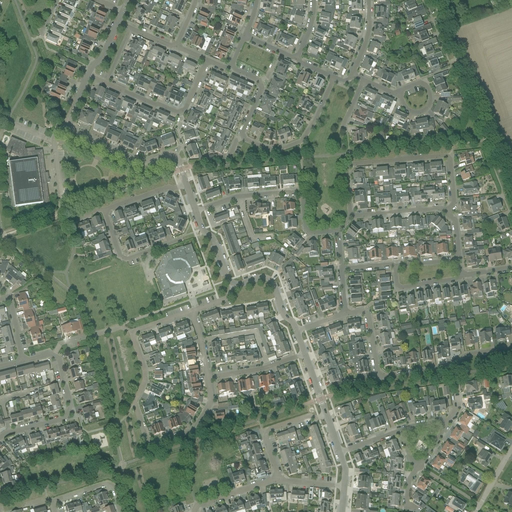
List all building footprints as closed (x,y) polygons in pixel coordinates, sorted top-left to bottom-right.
[(74,8),(76,4),(78,5),(80,0),(68,0),(65,0),(64,4),(66,5),(74,8)] [(143,8),(151,12),(154,6),(152,6),(154,2),(147,0),(142,0),(141,4),(144,5),(143,8)] [(174,2),(174,4),(184,9),(185,7),(187,4),(186,3),(185,3),(179,0),(177,4),(174,2)] [(209,9),(215,11),(216,7),(217,7),(218,1),(214,0),(210,0),(205,0),(204,5),(209,6),(209,9)] [(231,7),(241,10),(242,6),(246,7),(247,1),(239,0),(238,0),(237,5),(232,4),(232,5),(231,7)] [(299,9),(303,10),(303,6),(305,6),(305,0),(293,0),(294,8),(299,9)] [(405,12),(407,17),(425,10),(423,5),(422,5),(423,6),(417,8),(414,0),(409,2),(406,3),(409,10),(408,11),(405,12)] [(326,10),(335,11),(334,4),(334,1),(331,1),(322,2),(322,6),(325,6),(326,7),(326,10)] [(269,13),(275,15),(276,9),(273,8),(273,5),(264,3),(263,6),(264,6),(263,9),(265,9),(264,13),(269,13)] [(173,6),(171,10),(173,10),(171,13),(177,15),(178,13),(182,14),(184,10),(184,9),(174,4),(173,6)] [(76,9),(74,8),(66,5),(64,9),(62,8),(59,13),(62,14),(69,17),(72,13),(74,14),(76,9)] [(377,8),(377,14),(386,14),(386,11),(389,12),(390,5),(381,5),(381,8),(377,8)] [(349,14),(349,15),(357,15),(357,12),(358,12),(358,11),(362,11),(362,6),(352,6),(352,9),(349,10),(349,14)] [(230,16),(242,21),(244,15),(240,14),(241,10),(231,7),(231,9),(231,10),(233,11),(230,16)] [(136,14),(144,18),(145,14),(147,15),(148,13),(150,14),(151,12),(143,8),(142,10),(138,9),(136,14)] [(292,12),(291,16),(295,17),(303,20),(305,14),(303,14),(304,10),(303,10),(299,9),(294,8),(293,8),(292,12)] [(97,14),(106,18),(108,13),(100,9),(97,14)] [(200,15),(208,19),(210,20),(212,15),(213,15),(215,11),(209,9),(207,12),(202,10),(200,15)] [(330,20),(333,20),(333,18),(335,11),(326,10),(326,13),(325,13),(325,14),(321,14),(320,18),(330,20)] [(413,21),(416,29),(419,28),(424,26),(420,18),(426,16),(427,16),(425,10),(407,17),(409,22),(412,21),(413,21)] [(89,21),(99,25),(100,22),(103,23),(106,18),(97,14),(95,13),(93,18),(91,17),(89,20),(89,21)] [(57,23),(65,26),(67,22),(70,23),(71,18),(62,14),(60,18),(57,17),(55,22),(57,23)] [(133,20),(143,24),(146,19),(144,18),(136,14),(133,20)] [(177,26),(179,21),(173,18),(174,15),(170,14),(168,18),(166,17),(165,21),(166,21),(169,23),(177,26)] [(351,24),(360,25),(361,20),(358,19),(357,18),(357,15),(349,15),(349,14),(349,15),(347,15),(346,20),(351,21),(351,24)] [(377,14),(376,20),(380,20),(380,23),(387,24),(387,17),(385,17),(386,14),(377,14)] [(208,22),(207,21),(208,19),(200,15),(197,20),(201,22),(200,25),(208,29),(210,26),(208,25),(208,23),(208,22)] [(225,20),(224,23),(226,23),(227,24),(230,25),(234,27),(235,24),(239,26),(242,21),(230,16),(228,21),(229,21),(229,22),(225,20)] [(288,24),(297,27),(298,24),(302,25),(303,20),(295,17),(295,19),(293,19),(292,22),(289,21),(288,24)] [(323,27),(330,29),(329,29),(330,24),(332,21),(333,20),(330,20),(320,18),(319,22),(323,23),(323,24),(323,27)] [(90,31),(98,34),(101,29),(97,28),(99,25),(89,21),(87,29),(90,31)] [(165,25),(164,27),(174,31),(177,26),(169,23),(166,21),(165,25)] [(258,35),(261,36),(261,35),(263,36),(266,28),(263,27),(264,23),(259,21),(258,25),(256,30),(258,31),(257,33),(259,34),(258,35)] [(61,36),(61,35),(63,31),(65,32),(67,27),(65,26),(57,23),(56,27),(53,26),(51,31),(53,32),(61,36)] [(376,26),(375,31),(384,33),(384,30),(387,30),(387,28),(388,24),(380,23),(379,26),(376,26)] [(346,31),(354,34),(355,31),(356,30),(359,30),(360,25),(351,24),(350,26),(349,26),(347,27),(346,31)] [(425,26),(412,31),(414,36),(414,37),(414,38),(418,40),(419,39),(420,39),(421,41),(421,43),(424,42),(429,40),(426,32),(432,30),(430,24),(425,26)] [(264,37),(267,39),(267,38),(268,38),(269,36),(272,37),(274,32),(275,30),(276,28),(271,26),(269,30),(266,28),(263,36),(264,37)] [(164,33),(172,37),(174,31),(164,27),(163,29),(162,30),(165,31),(164,33)] [(316,34),(324,37),(326,34),(328,34),(330,29),(323,27),(323,28),(322,30),(321,31),(318,30),(316,34)] [(225,29),(223,32),(234,37),(237,32),(232,30),(229,28),(228,30),(225,29)] [(89,40),(91,41),(90,41),(92,38),(96,40),(98,34),(90,31),(87,29),(83,37),(83,38),(89,40)] [(346,40),(355,44),(357,40),(354,38),(354,37),(353,37),(354,34),(346,31),(344,36),(346,37),(347,38),(346,40)] [(383,42),(385,43),(386,37),(383,37),(384,33),(375,31),(374,37),(377,37),(376,40),(383,42)] [(47,40),(57,45),(59,40),(61,41),(63,36),(61,35),(61,36),(53,32),(51,36),(49,35),(47,40)] [(191,45),(196,48),(200,39),(201,37),(193,32),(189,40),(191,42),(192,41),(193,41),(191,45)] [(222,41),(227,43),(228,40),(232,42),(234,37),(223,32),(219,40),(222,41)] [(280,32),(277,38),(280,39),(278,43),(279,43),(279,44),(282,45),(282,44),(284,45),(288,34),(285,33),(285,34),(280,32)] [(289,34),(288,34),(284,45),(285,46),(285,47),(288,48),(288,47),(289,48),(290,46),(293,47),(297,38),(289,34)] [(317,43),(323,45),(324,42),(323,41),(324,37),(316,34),(314,38),(317,39),(317,40),(318,40),(317,43)] [(80,36),(79,40),(82,41),(79,46),(90,50),(92,45),(88,43),(89,40),(83,38),(83,37),(80,36)] [(196,48),(202,50),(204,46),(208,48),(209,43),(211,40),(207,38),(206,39),(201,37),(200,39),(196,48)] [(139,48),(142,49),(144,47),(145,43),(137,39),(136,42),(133,41),(132,43),(130,42),(129,44),(139,48)] [(424,49),(427,57),(430,56),(434,54),(431,46),(437,44),(438,44),(436,39),(431,40),(418,45),(420,50),(423,49),(423,50),(424,49)] [(336,46),(347,51),(348,48),(349,49),(349,48),(352,49),(355,44),(346,40),(345,43),(341,43),(341,44),(338,43),(336,46)] [(370,48),(378,51),(380,45),(382,46),(383,42),(376,40),(375,44),(372,43),(370,48)] [(218,43),(216,49),(227,54),(229,48),(225,47),(227,43),(220,41),(219,43),(218,43)] [(309,48),(318,52),(320,48),(321,49),(323,45),(317,43),(316,45),(315,45),(314,46),(311,44),(309,48)] [(136,55),(139,56),(142,49),(139,48),(129,44),(129,45),(131,46),(129,49),(132,50),(131,53),(136,55)] [(71,53),(82,58),(84,54),(88,56),(90,50),(79,46),(77,51),(73,50),(71,53)] [(147,58),(152,60),(153,57),(156,58),(160,49),(157,48),(157,49),(155,48),(153,52),(152,53),(149,52),(149,53),(147,57),(147,58)] [(310,58),(317,61),(319,57),(320,56),(317,54),(318,52),(309,48),(307,52),(311,54),(311,55),(310,58)] [(371,57),(376,60),(378,56),(376,56),(378,51),(370,48),(368,53),(372,54),(371,57)] [(158,68),(161,69),(165,59),(163,58),(165,52),(163,51),(160,49),(156,58),(161,60),(160,62),(158,68)] [(213,57),(219,59),(219,58),(220,58),(221,57),(225,59),(227,54),(216,49),(214,52),(215,53),(214,55),(213,57)] [(330,66),(335,68),(338,60),(336,59),(336,55),(329,52),(328,56),(326,60),(326,61),(331,63),(330,66)] [(133,61),(136,63),(139,56),(136,55),(131,53),(130,55),(127,54),(126,57),(124,56),(123,57),(133,61)] [(430,63),(433,71),(440,68),(437,60),(443,58),(441,53),(436,54),(423,59),(425,64),(428,63),(429,64),(430,63)] [(165,59),(161,69),(164,71),(167,63),(169,64),(168,66),(169,67),(171,68),(172,66),(172,65),(176,56),(173,55),(173,56),(170,55),(168,60),(165,59)] [(174,72),(178,73),(181,66),(179,65),(181,59),(179,58),(176,56),(172,65),(172,66),(175,67),(173,69),(175,70),(174,72)] [(130,68),(131,69),(133,69),(136,63),(133,61),(123,57),(123,59),(125,59),(123,62),(126,63),(125,66),(130,68)] [(363,64),(371,68),(373,63),(377,64),(378,61),(376,60),(371,57),(369,60),(366,59),(363,64)] [(335,68),(340,71),(341,67),(342,68),(342,67),(345,68),(348,61),(345,59),(343,58),(341,61),(338,60),(335,68)] [(66,70),(75,73),(77,68),(73,66),(75,62),(68,60),(66,64),(65,63),(63,68),(66,70)] [(287,72),(288,69),(289,69),(290,69),(292,64),(284,60),(283,64),(281,64),(279,68),(287,72)] [(177,75),(181,77),(183,71),(185,71),(188,72),(192,63),(189,62),(188,63),(186,62),(184,67),(181,66),(178,73),(177,75)] [(192,76),(195,77),(197,74),(194,72),(197,66),(194,65),(195,65),(192,63),(188,72),(188,73),(193,75),(192,76)] [(365,75),(371,77),(375,69),(371,68),(363,64),(361,69),(367,72),(365,75)] [(410,71),(407,73),(410,81),(416,78),(414,74),(418,72),(416,68),(415,65),(411,67),(411,68),(409,69),(410,71)] [(118,69),(117,71),(127,75),(130,76),(131,72),(132,72),(131,71),(130,71),(129,70),(130,68),(125,66),(124,69),(121,67),(120,70),(118,69)] [(381,72),(381,73),(383,74),(381,80),(386,82),(390,74),(391,71),(386,69),(387,68),(384,66),(382,70),(381,72)] [(277,77),(285,81),(287,76),(286,75),(287,72),(279,68),(277,73),(279,73),(277,77)] [(60,78),(66,81),(68,77),(72,79),(75,73),(66,70),(64,75),(62,74),(60,78)] [(119,79),(127,83),(129,79),(131,76),(130,76),(127,75),(117,71),(117,72),(119,73),(117,76),(120,77),(119,79)] [(204,83),(208,85),(209,84),(210,81),(214,83),(217,75),(211,72),(209,77),(207,76),(204,83)] [(397,75),(396,83),(403,80),(404,83),(410,81),(407,73),(404,74),(403,72),(398,74),(397,75)] [(386,82),(391,84),(393,81),(396,83),(397,75),(394,73),(393,75),(390,74),(386,82)] [(139,76),(137,81),(140,82),(137,87),(142,90),(146,81),(143,80),(145,77),(140,74),(139,76)] [(302,87),(303,84),(307,86),(309,81),(311,76),(305,74),(303,77),(300,76),(298,80),(296,85),(302,87)] [(434,80),(433,81),(436,89),(445,85),(441,74),(433,77),(434,80)] [(213,85),(215,86),(216,84),(219,85),(223,77),(217,75),(214,83),(213,85)] [(231,76),(227,85),(230,86),(230,85),(233,87),(237,79),(231,76)] [(153,94),(158,97),(162,88),(163,86),(162,85),(161,84),(160,83),(159,84),(158,83),(160,78),(157,77),(157,79),(156,81),(155,81),(152,88),(153,88),(154,84),(157,85),(153,94)] [(220,88),(224,90),(225,88),(226,84),(228,80),(223,77),(219,85),(218,87),(220,88)] [(273,81),(271,85),(279,89),(281,86),(283,86),(285,81),(277,77),(275,82),(273,81)] [(53,86),(67,92),(69,86),(65,85),(66,81),(60,78),(58,81),(56,80),(54,86),(53,85),(53,86)] [(142,90),(147,92),(150,87),(152,88),(155,81),(153,80),(152,80),(148,78),(146,81),(142,90)] [(236,91),(238,92),(242,81),(241,80),(237,78),(237,79),(233,87),(237,88),(236,91)] [(309,88),(318,92),(319,89),(321,89),(324,82),(321,80),(321,79),(319,78),(319,79),(317,78),(316,81),(313,80),(311,84),(309,88)] [(237,93),(243,95),(244,92),(248,84),(248,83),(244,81),(244,82),(242,81),(238,92),(237,93)] [(158,97),(163,99),(166,91),(169,93),(172,86),(169,84),(168,88),(166,87),(164,90),(162,88),(158,97)] [(247,96),(249,97),(254,86),(248,84),(244,92),(248,93),(247,96)] [(269,95),(277,98),(279,94),(279,92),(278,92),(279,89),(271,85),(269,90),(271,91),(269,95)] [(441,95),(441,98),(450,97),(450,94),(446,94),(446,91),(447,91),(445,85),(436,89),(436,93),(437,93),(438,94),(439,94),(439,95),(441,95)] [(50,95),(58,99),(60,95),(64,97),(67,92),(53,86),(51,89),(52,90),(50,95)] [(92,91),(89,97),(96,100),(98,97),(102,99),(103,95),(106,91),(99,88),(97,93),(92,91)] [(172,88),(170,93),(171,94),(169,100),(174,102),(179,91),(172,88)] [(362,99),(364,100),(365,97),(369,99),(372,91),(366,89),(362,99)] [(174,102),(180,105),(183,97),(185,93),(179,91),(174,102)] [(372,105),(375,106),(378,100),(375,99),(377,94),(372,91),(369,99),(372,100),(371,102),(373,103),(372,105)] [(105,104),(108,105),(109,105),(114,94),(108,92),(106,96),(103,95),(102,99),(101,101),(100,102),(103,104),(104,102),(104,103),(105,104)] [(109,106),(117,109),(120,102),(117,101),(119,97),(114,94),(109,105),(109,106)] [(199,101),(211,106),(212,102),(211,102),(213,97),(208,95),(207,97),(201,95),(199,101)] [(263,102),(272,106),(273,103),(273,104),(275,103),(277,98),(269,95),(267,99),(265,98),(263,102)] [(373,112),(376,113),(378,108),(380,109),(381,107),(382,104),(385,106),(388,98),(383,96),(381,101),(378,100),(375,106),(375,107),(374,109),(373,112)] [(301,109),(309,113),(310,111),(311,111),(313,106),(309,104),(310,101),(311,102),(305,99),(303,98),(300,104),(302,106),(301,109)] [(387,110),(392,112),(393,110),(395,105),(393,104),(394,101),(388,98),(385,106),(384,109),(387,111),(387,110)] [(117,109),(116,111),(117,111),(118,112),(120,112),(120,111),(125,113),(127,109),(130,101),(125,99),(124,102),(123,104),(120,102),(121,101),(120,102),(117,109)] [(130,101),(127,109),(129,111),(128,114),(133,116),(136,110),(133,109),(135,104),(130,101)] [(204,113),(205,114),(207,111),(208,111),(211,106),(199,101),(196,106),(201,108),(200,111),(204,113)] [(229,110),(240,115),(242,109),(241,109),(243,106),(235,102),(233,101),(229,110)] [(436,108),(445,112),(445,111),(446,108),(448,109),(451,103),(447,101),(445,105),(439,102),(438,103),(437,105),(436,108)] [(272,117),(274,118),(275,115),(274,113),(271,112),(272,111),(271,109),(270,109),(272,106),(263,102),(261,107),(261,109),(262,110),(261,112),(270,116),(272,117)] [(133,116),(133,117),(136,119),(137,117),(138,118),(139,118),(140,119),(142,119),(147,109),(142,106),(141,108),(138,107),(136,110),(133,116)] [(439,120),(443,122),(445,117),(448,119),(450,114),(445,111),(445,112),(436,108),(435,110),(434,112),(434,113),(434,114),(440,117),(439,120)] [(89,125),(92,126),(97,114),(99,110),(97,109),(95,113),(89,110),(88,112),(84,110),(79,121),(89,126),(89,125)] [(147,109),(142,119),(147,121),(146,124),(149,125),(154,114),(151,112),(152,111),(147,109)] [(190,117),(198,121),(199,118),(200,118),(202,118),(204,113),(200,111),(196,109),(194,114),(192,113),(190,117)] [(358,122),(364,124),(366,119),(367,119),(368,119),(371,120),(373,117),(372,117),(373,114),(360,109),(358,113),(357,112),(355,116),(354,116),(353,119),(354,119),(353,120),(358,122)] [(149,125),(147,131),(149,132),(150,132),(153,123),(159,126),(164,113),(159,111),(159,112),(155,111),(154,114),(149,125)] [(225,112),(224,114),(225,115),(224,115),(227,116),(238,121),(238,119),(239,119),(241,115),(240,115),(232,111),(231,114),(228,113),(225,112)] [(392,123),(397,125),(399,121),(399,122),(402,114),(397,111),(394,118),(390,116),(387,123),(391,125),(392,123)] [(113,116),(105,113),(103,117),(102,117),(102,118),(100,117),(99,120),(98,119),(93,130),(97,132),(99,131),(100,133),(104,135),(105,133),(108,127),(113,116)] [(164,113),(159,126),(161,121),(162,121),(166,123),(165,124),(169,126),(173,128),(176,122),(168,118),(169,117),(170,116),(164,113)] [(295,129),(299,132),(303,126),(301,124),(303,122),(301,121),(303,118),(299,115),(296,114),(293,119),(296,121),(293,126),(295,127),(294,129),(295,129)] [(402,129),(406,131),(408,125),(405,123),(408,117),(402,114),(399,122),(399,121),(397,125),(403,127),(402,129)] [(235,126),(236,126),(237,122),(238,121),(227,116),(226,118),(229,119),(227,122),(235,126)] [(188,127),(196,130),(198,125),(197,124),(198,121),(190,117),(188,122),(190,123),(188,127)] [(423,130),(424,136),(426,136),(428,133),(427,131),(435,130),(433,121),(428,123),(427,120),(425,120),(424,119),(421,120),(423,130)] [(410,126),(411,135),(419,133),(418,131),(423,130),(421,120),(418,121),(417,121),(417,122),(415,122),(415,125),(410,126)] [(223,126),(222,127),(228,130),(233,132),(235,126),(227,122),(224,121),(222,126),(223,126)] [(250,133),(257,136),(259,132),(262,133),(264,129),(265,127),(258,124),(257,127),(253,125),(250,133)] [(442,130),(449,138),(449,137),(451,136),(447,132),(448,131),(443,125),(440,127),(442,130)] [(106,139),(111,141),(116,131),(108,127),(105,133),(108,134),(106,139)] [(196,130),(188,127),(186,132),(187,136),(185,136),(187,141),(195,138),(199,137),(197,134),(198,131),(196,130)] [(116,131),(111,141),(117,144),(119,139),(122,140),(125,132),(127,130),(124,128),(122,132),(117,129),(116,131)] [(221,135),(229,139),(230,138),(232,133),(227,131),(222,128),(221,131),(223,132),(221,135)] [(281,141),(282,143),(287,140),(287,139),(291,137),(290,134),(294,133),(295,133),(291,128),(290,129),(288,130),(288,129),(282,131),(278,132),(281,141)] [(353,139),(353,140),(353,142),(353,143),(354,143),(357,143),(362,143),(362,142),(362,139),(364,138),(367,138),(366,131),(364,131),(364,129),(355,128),(356,133),(354,133),(354,136),(353,136),(354,138),(354,139),(353,139)] [(265,140),(272,142),(272,140),(277,141),(276,135),(276,131),(274,130),(268,129),(267,132),(266,135),(265,140)] [(439,137),(439,139),(449,138),(442,130),(440,131),(439,137)] [(123,146),(128,149),(133,137),(133,136),(125,132),(122,140),(125,142),(123,146)] [(167,137),(170,146),(175,144),(174,139),(177,138),(174,132),(171,133),(172,135),(167,137)] [(128,149),(133,151),(135,146),(138,148),(141,142),(144,135),(142,135),(141,136),(138,139),(133,137),(128,149)] [(163,143),(164,148),(170,146),(167,137),(166,135),(157,138),(160,144),(163,143)] [(217,139),(227,144),(228,143),(230,139),(230,138),(229,139),(221,135),(220,138),(215,136),(214,138),(217,139)] [(155,141),(150,143),(153,152),(158,150),(157,145),(160,144),(157,138),(157,137),(154,138),(155,141)] [(5,169),(10,208),(49,203),(47,184),(49,183),(48,173),(45,173),(42,150),(37,151),(35,151),(34,148),(25,150),(24,147),(26,144),(11,138),(6,151),(18,157),(19,162),(9,163),(9,168),(5,169)] [(214,138),(213,141),(216,142),(218,143),(217,146),(225,150),(227,146),(226,146),(227,144),(217,139),(214,138)] [(187,151),(188,153),(197,150),(195,145),(197,144),(196,141),(190,143),(191,146),(186,148),(187,151)] [(147,152),(147,154),(153,152),(150,143),(145,145),(144,143),(142,142),(138,151),(143,153),(143,152),(144,153),(147,152)] [(222,155),(225,150),(217,146),(214,145),(213,144),(210,151),(213,152),(212,153),(214,154),(215,152),(222,155)] [(197,150),(188,153),(189,156),(190,159),(198,156),(199,158),(202,157),(199,149),(197,150)] [(465,161),(467,166),(474,163),(472,156),(469,157),(467,152),(462,153),(462,155),(459,156),(460,159),(459,159),(460,163),(465,161)] [(436,174),(436,175),(440,175),(445,174),(445,168),(442,169),(441,163),(435,164),(436,172),(436,174)] [(430,168),(427,168),(427,175),(433,175),(436,174),(436,172),(435,164),(430,164),(430,168)] [(409,176),(410,181),(415,180),(415,176),(415,174),(418,174),(418,165),(412,166),(412,169),(409,170),(409,176)] [(424,173),(424,175),(427,175),(427,168),(424,168),(423,165),(418,165),(418,174),(424,173)] [(406,176),(409,176),(409,170),(406,170),(405,166),(400,167),(400,175),(406,175),(406,176)] [(464,173),(460,174),(461,177),(461,181),(463,180),(463,181),(465,180),(466,180),(470,178),(469,174),(472,173),(471,172),(473,171),(471,166),(465,169),(466,172),(465,173),(464,173)] [(394,171),(391,171),(392,180),(401,179),(400,175),(400,167),(394,167),(394,171)] [(373,173),(374,182),(377,182),(377,181),(380,180),(383,180),(382,168),(376,169),(376,173),(373,173)] [(382,168),(383,180),(392,180),(391,171),(388,171),(387,168),(382,168)] [(353,174),(354,180),(362,179),(362,176),(364,176),(364,170),(363,170),(357,171),(357,174),(353,174)] [(265,181),(265,188),(271,187),(270,177),(270,176),(267,176),(265,175),(261,175),(262,178),(261,178),(262,181),(265,181)] [(288,176),(289,186),(295,185),(294,178),(297,178),(297,175),(294,176),(294,175),(288,176)] [(200,184),(200,185),(209,182),(207,176),(198,180),(199,184),(200,184)] [(234,181),(235,190),(241,190),(240,187),(244,187),(243,183),(243,180),(242,180),(242,179),(243,179),(243,178),(241,177),(240,177),(240,176),(238,176),(237,176),(236,176),(235,176),(234,176),(234,181)] [(283,183),(284,186),(289,186),(288,176),(283,176),(280,177),(280,178),(280,183),(283,183)] [(270,177),(271,187),(276,187),(276,184),(279,184),(279,180),(278,177),(275,177),(270,177)] [(253,179),(254,189),(259,188),(259,182),(262,181),(261,178),(258,179),(258,178),(253,179)] [(229,188),(230,191),(235,190),(234,181),(229,181),(227,181),(227,179),(223,180),(225,185),(226,185),(226,188),(229,188)] [(248,186),(248,189),(254,189),(253,179),(247,179),(247,180),(244,180),(244,183),(245,187),(248,186)] [(366,184),(365,179),(362,179),(354,180),(354,181),(353,181),(353,184),(354,184),(354,186),(358,185),(358,189),(366,188),(366,184)] [(200,187),(202,191),(206,190),(211,188),(209,182),(200,185),(201,187),(200,187)] [(463,188),(464,195),(469,195),(472,195),(472,194),(478,194),(478,192),(479,191),(480,190),(479,189),(478,188),(477,187),(477,183),(469,183),(470,187),(463,188)] [(420,193),(421,201),(427,201),(426,194),(429,194),(429,187),(423,188),(423,193),(420,193)] [(432,194),(433,200),(439,200),(438,191),(438,189),(434,189),(434,187),(429,187),(429,194),(432,194)] [(355,192),(356,198),(367,197),(366,188),(358,189),(359,192),(355,192)] [(414,196),(415,202),(421,201),(420,193),(417,193),(416,190),(414,190),(414,188),(411,189),(411,196),(414,196)] [(402,194),(403,203),(409,202),(408,196),(411,196),(411,189),(406,189),(405,190),(405,194),(402,194)] [(384,196),(385,205),(391,204),(390,198),(393,197),(393,191),(390,191),(390,193),(387,193),(388,196),(384,196)] [(396,197),(397,204),(403,203),(402,194),(402,191),(398,192),(396,193),(396,191),(393,191),(393,197),(396,197)] [(377,194),(375,194),(376,201),(379,201),(379,205),(385,205),(384,196),(384,194),(377,194)] [(163,199),(162,202),(164,203),(163,206),(168,208),(173,197),(168,195),(165,201),(163,199)] [(173,210),(175,214),(181,212),(179,208),(178,205),(176,204),(179,200),(173,197),(168,208),(173,210)] [(360,203),(360,207),(368,206),(368,201),(367,197),(356,198),(356,204),(360,203)] [(461,205),(460,205),(461,208),(472,207),(472,204),(469,204),(469,202),(472,201),(473,200),(473,198),(470,198),(465,198),(465,202),(461,202),(461,205)] [(491,207),(494,213),(498,211),(498,210),(502,208),(499,201),(497,202),(495,198),(490,200),(487,202),(489,207),(491,207)] [(147,202),(150,211),(155,209),(156,211),(159,210),(158,207),(157,204),(154,205),(152,200),(147,202)] [(142,216),(142,217),(146,216),(147,214),(146,212),(150,211),(147,202),(141,204),(143,209),(140,210),(142,216)] [(284,204),(285,216),(288,215),(293,215),(292,211),(293,211),(293,210),(294,210),(295,209),(295,204),(293,204),(293,202),(284,203),(284,204)] [(253,208),(249,208),(250,216),(254,216),(254,215),(261,215),(260,205),(259,205),(259,204),(258,203),(257,203),(256,204),(256,205),(253,205),(253,208)] [(260,205),(261,215),(269,214),(268,205),(261,205),(260,205)] [(472,207),(461,208),(461,210),(462,213),(464,213),(465,216),(471,216),(477,215),(477,211),(475,212),(474,206),(472,207)] [(130,209),(133,219),(142,216),(140,210),(137,211),(135,207),(130,209)] [(124,221),(125,222),(133,219),(130,209),(124,210),(126,215),(123,216),(124,221)] [(113,219),(115,225),(120,223),(120,222),(124,221),(123,216),(121,212),(114,214),(116,219),(115,219),(113,219)] [(176,224),(185,228),(186,226),(185,226),(187,223),(182,220),(183,219),(182,215),(181,212),(175,214),(176,217),(173,223),(176,224)] [(463,223),(462,223),(462,226),(471,225),(474,224),(473,219),(478,219),(478,215),(477,215),(471,216),(471,219),(470,219),(462,220),(463,223)] [(293,221),(293,216),(281,217),(281,223),(284,224),(287,224),(288,229),(297,229),(296,221),(293,221)] [(431,223),(435,227),(441,220),(437,216),(435,218),(434,217),(434,216),(426,217),(426,219),(423,219),(423,222),(423,226),(428,225),(429,224),(429,223),(431,223)] [(99,217),(92,220),(94,224),(95,228),(99,227),(100,229),(106,227),(104,221),(101,222),(99,217)] [(419,217),(414,218),(414,227),(415,230),(424,230),(423,226),(423,222),(420,222),(419,217)] [(408,223),(405,224),(405,230),(408,230),(407,227),(414,227),(414,218),(408,218),(408,220),(408,223)] [(500,227),(502,232),(505,231),(509,229),(506,222),(507,222),(506,218),(501,220),(497,221),(500,228),(500,227)] [(387,225),(387,232),(396,231),(396,228),(395,219),(390,220),(390,225),(387,225)] [(401,228),(402,230),(405,230),(405,224),(405,223),(401,224),(401,219),(395,219),(396,228),(401,228)] [(439,237),(440,237),(446,236),(446,233),(448,233),(447,227),(445,227),(444,225),(446,224),(441,220),(435,227),(440,231),(440,233),(439,233),(439,237)] [(88,221),(83,223),(86,231),(88,235),(88,236),(93,234),(97,233),(96,230),(95,228),(94,224),(90,225),(88,221)] [(369,231),(369,233),(373,233),(372,230),(378,230),(377,221),(371,222),(372,226),(368,226),(369,231)] [(383,229),(383,232),(387,232),(387,225),(383,225),(383,221),(377,221),(378,230),(383,229)] [(350,228),(357,234),(361,229),(365,229),(365,231),(369,231),(368,226),(368,224),(365,224),(365,225),(363,225),(363,222),(357,223),(357,224),(356,225),(354,224),(350,228)] [(76,231),(79,239),(83,238),(82,233),(86,231),(83,223),(78,225),(80,229),(76,231)] [(157,232),(160,241),(163,240),(166,239),(164,234),(167,233),(165,227),(164,223),(163,223),(161,224),(162,228),(163,230),(157,232)] [(173,229),(182,233),(183,230),(185,228),(176,224),(173,229)] [(223,229),(224,233),(233,230),(231,224),(227,225),(223,227),(223,229)] [(147,231),(148,232),(147,232),(150,239),(153,238),(155,243),(158,241),(158,242),(160,241),(157,232),(156,228),(147,231)] [(348,243),(349,247),(356,246),(355,242),(354,242),(353,238),(357,234),(350,228),(347,233),(348,234),(347,235),(346,236),(346,242),(349,241),(349,243),(348,243)] [(226,237),(227,238),(235,235),(233,230),(224,233),(225,237),(226,237)] [(140,238),(143,247),(146,246),(149,245),(147,240),(150,239),(147,232),(145,233),(146,236),(140,238)] [(227,240),(228,244),(237,241),(235,235),(227,238),(227,240)] [(295,247),(298,249),(301,246),(304,242),(301,239),(300,240),(294,235),(291,238),(290,237),(287,241),(291,244),(290,245),(294,248),(295,247)] [(99,239),(92,242),(94,246),(95,246),(99,244),(101,249),(109,246),(107,241),(103,243),(102,239),(106,237),(105,237),(101,239),(99,239)] [(136,244),(138,249),(141,248),(143,247),(140,238),(137,239),(137,238),(135,237),(131,239),(132,241),(133,245),(136,244)] [(125,244),(128,252),(135,250),(133,245),(132,241),(130,242),(125,244)] [(230,248),(231,250),(239,247),(237,241),(228,244),(229,248),(230,248)] [(322,252),(321,252),(322,255),(331,254),(330,241),(321,242),(322,252)] [(309,253),(313,253),(313,257),(318,256),(317,246),(316,246),(316,242),(309,243),(309,247),(307,247),(305,247),(306,253),(309,253)] [(425,247),(426,256),(432,255),(431,253),(434,252),(433,244),(433,242),(428,243),(428,247),(425,247)] [(469,249),(469,253),(478,251),(478,248),(476,248),(476,242),(473,243),(464,243),(464,246),(465,246),(465,249),(469,249)] [(420,253),(421,256),(426,256),(425,247),(425,243),(421,243),(422,246),(420,246),(420,244),(417,244),(417,246),(417,254),(420,253)] [(437,252),(437,255),(443,254),(442,245),(439,246),(437,243),(433,244),(434,252),(437,252)] [(508,258),(508,260),(511,259),(511,244),(510,245),(509,247),(509,249),(508,250),(507,250),(503,251),(503,254),(504,259),(508,258)] [(162,292),(165,300),(173,297),(173,298),(187,293),(183,282),(187,280),(187,279),(189,275),(189,270),(200,266),(195,252),(194,253),(191,245),(183,248),(183,247),(170,252),(164,254),(162,260),(159,267),(158,267),(156,273),(158,278),(157,279),(162,292)] [(396,245),(391,246),(393,258),(398,257),(398,255),(401,254),(400,248),(397,248),(397,249),(397,246),(396,245)] [(97,256),(94,257),(96,261),(99,260),(104,258),(109,256),(108,257),(106,253),(111,251),(109,246),(101,249),(102,254),(97,256)] [(301,246),(295,254),(298,257),(304,249),(301,246)] [(348,250),(348,256),(360,255),(359,249),(362,249),(361,246),(356,246),(349,247),(351,247),(351,250),(348,250)] [(404,255),(404,258),(409,257),(409,249),(406,250),(404,246),(400,247),(400,248),(401,254),(401,255),(404,255)] [(409,249),(409,257),(415,257),(415,254),(417,254),(417,246),(411,246),(412,249),(409,249)] [(231,252),(232,256),(237,254),(241,252),(239,247),(231,250),(231,252)] [(370,257),(370,260),(376,259),(375,248),(375,247),(371,248),(370,248),(370,251),(367,251),(367,252),(367,258),(367,257),(370,257)] [(375,248),(376,259),(381,259),(381,256),(384,256),(383,247),(375,248)] [(387,256),(387,258),(393,258),(392,249),(389,249),(387,247),(383,247),(384,256),(387,256)] [(286,250),(282,248),(280,252),(278,251),(276,255),(272,253),(271,257),(269,261),(270,262),(279,266),(281,267),(283,262),(284,259),(281,257),(283,253),(283,252),(285,253),(286,250)] [(489,257),(490,262),(494,262),(494,261),(501,260),(501,255),(500,250),(492,252),(492,250),(488,251),(489,257)] [(466,260),(466,262),(477,260),(477,255),(479,255),(478,251),(469,253),(470,256),(466,257),(466,260)] [(256,255),(259,264),(263,263),(263,262),(265,262),(263,257),(262,253),(256,255)] [(250,257),(253,266),(255,265),(255,266),(259,264),(256,255),(250,257)] [(293,256),(285,265),(287,268),(296,259),(293,256)] [(246,264),(248,268),(252,267),(252,266),(253,266),(250,257),(244,259),(246,264)] [(473,267),(473,270),(479,269),(478,266),(480,263),(480,260),(477,260),(466,262),(467,265),(468,268),(473,267)] [(5,280),(9,283),(16,275),(18,272),(12,267),(8,271),(5,275),(7,277),(5,280)] [(319,271),(319,278),(324,277),(332,276),(332,270),(325,271),(325,267),(321,267),(315,268),(316,272),(319,271)] [(380,280),(380,283),(384,283),(390,282),(389,276),(384,277),(383,271),(376,272),(377,280),(380,280)] [(9,283),(14,287),(16,284),(18,286),(19,285),(21,287),(26,283),(23,280),(25,278),(22,276),(21,274),(19,272),(18,273),(18,272),(16,275),(9,283)] [(285,279),(286,281),(294,278),(294,276),(295,275),(294,272),(284,276),(286,279),(285,279)] [(321,281),(321,287),(322,286),(327,286),(327,283),(334,282),(333,276),(332,276),(324,277),(324,281),(321,281)] [(350,284),(350,286),(356,286),(356,285),(362,285),(363,285),(363,282),(362,281),(362,276),(355,277),(355,279),(350,280),(350,282),(349,282),(349,284),(350,284)] [(487,294),(487,298),(494,297),(493,292),(497,291),(496,286),(495,282),(494,281),(489,282),(490,284),(488,285),(488,284),(484,284),(485,294),(487,294)] [(298,283),(288,286),(289,289),(289,290),(289,292),(295,290),(296,292),(301,290),(299,285),(301,284),(301,282),(298,283)] [(377,283),(378,292),(385,292),(391,291),(390,285),(384,286),(384,283),(380,283),(377,283)] [(478,294),(478,297),(483,297),(482,292),(481,288),(480,283),(473,284),(473,287),(470,288),(471,293),(471,295),(478,294)] [(351,293),(351,295),(357,294),(363,294),(364,293),(364,291),(363,290),(362,285),(356,285),(356,286),(356,288),(350,289),(351,291),(350,291),(350,293),(351,293)] [(465,296),(465,299),(471,298),(470,297),(470,292),(467,292),(466,286),(464,287),(464,286),(462,286),(462,287),(460,287),(461,293),(461,297),(465,296)] [(453,298),(453,301),(453,303),(462,302),(461,297),(461,293),(458,294),(457,288),(455,288),(455,287),(453,288),(453,289),(451,289),(452,295),(453,299),(453,298)] [(435,303),(436,305),(441,304),(441,302),(444,301),(444,300),(443,295),(440,296),(439,290),(437,290),(437,289),(435,290),(433,291),(434,297),(435,303)] [(447,299),(448,302),(453,301),(453,298),(453,299),(452,295),(449,295),(448,289),(446,290),(446,289),(444,289),(444,290),(442,290),(443,295),(444,300),(447,299)] [(293,299),(294,302),(303,298),(303,296),(302,294),(302,293),(301,290),(296,292),(293,293),(294,296),(291,297),(292,299),(293,299)] [(430,301),(430,304),(435,303),(434,297),(431,297),(430,291),(428,292),(428,291),(426,291),(426,292),(424,292),(425,298),(426,302),(430,301)] [(378,292),(379,301),(385,301),(391,300),(391,294),(385,295),(385,292),(378,292)] [(416,294),(417,301),(418,308),(427,306),(427,304),(426,302),(425,298),(423,299),(422,293),(420,293),(420,292),(417,293),(418,293),(416,294)] [(20,298),(15,299),(16,301),(17,301),(18,304),(27,301),(25,293),(23,293),(19,294),(20,298)] [(352,302),(352,304),(362,303),(361,299),(364,299),(363,294),(357,294),(357,297),(351,298),(351,300),(351,302),(352,302)] [(294,305),(295,307),(304,304),(303,302),(308,300),(307,299),(311,298),(310,296),(307,297),(303,299),(303,298),(294,302),(295,305),(294,305)] [(326,301),(329,310),(336,308),(334,301),(336,300),(334,296),(329,298),(329,299),(326,301)] [(407,297),(408,299),(409,310),(412,310),(413,309),(418,308),(417,301),(414,302),(413,296),(411,296),(409,296),(409,297),(407,297)] [(400,305),(398,306),(399,310),(399,311),(406,310),(407,313),(410,312),(409,310),(408,299),(405,299),(404,298),(402,298),(402,297),(400,297),(400,298),(398,299),(400,305)] [(22,308),(23,312),(31,310),(31,309),(33,309),(31,300),(29,301),(27,301),(18,304),(19,306),(17,307),(18,309),(22,308)] [(318,302),(322,313),(329,310),(326,301),(322,302),(321,301),(318,302)] [(374,306),(375,312),(381,310),(384,310),(384,306),(386,306),(385,301),(379,301),(379,305),(374,306)] [(239,318),(239,321),(246,320),(245,314),(244,315),(243,308),(237,309),(239,318)] [(24,318),(25,321),(35,318),(33,309),(31,310),(23,312),(24,315),(22,316),(22,318),(24,318)] [(303,316),(304,319),(310,317),(308,312),(307,309),(297,312),(299,315),(298,316),(299,318),(303,316)] [(217,311),(212,313),(215,321),(222,319),(222,314),(219,315),(217,311)] [(376,317),(377,323),(388,321),(387,317),(389,316),(388,312),(381,314),(381,317),(376,317)] [(210,323),(211,326),(213,325),(212,322),(215,321),(212,313),(210,313),(209,313),(207,313),(207,314),(207,315),(210,323)] [(202,316),(205,325),(210,323),(207,315),(202,316)] [(27,325),(28,329),(41,326),(41,325),(43,325),(43,323),(41,323),(41,322),(38,322),(37,318),(35,318),(25,321),(25,323),(24,324),(24,326),(27,325)] [(70,324),(69,325),(72,333),(72,334),(75,334),(77,334),(77,333),(77,331),(80,330),(79,327),(82,326),(81,320),(77,321),(78,322),(70,324)] [(359,320),(353,321),(354,330),(355,330),(360,329),(361,332),(365,331),(364,326),(360,327),(359,320)] [(345,330),(347,336),(349,335),(349,334),(349,330),(354,330),(353,321),(347,322),(348,329),(345,330)] [(382,329),(383,331),(391,330),(389,321),(388,321),(377,323),(378,329),(382,329)] [(187,322),(181,324),(184,331),(185,334),(190,332),(189,329),(187,322)] [(268,326),(270,331),(278,328),(276,323),(272,324),(268,326)] [(176,335),(176,337),(185,334),(184,331),(181,324),(175,326),(176,328),(173,329),(174,331),(176,335)] [(340,324),(334,326),(337,335),(343,333),(344,337),(347,336),(345,330),(344,326),(341,327),(340,324)] [(66,333),(67,336),(69,336),(69,334),(72,333),(69,325),(61,327),(61,329),(63,334),(66,333)] [(30,335),(31,337),(40,335),(39,332),(42,331),(41,326),(28,329),(30,329),(31,332),(28,333),(29,335),(30,335)] [(330,332),(327,333),(330,342),(333,341),(332,338),(334,339),(336,338),(338,336),(337,335),(334,326),(328,328),(330,332)] [(164,330),(167,337),(172,335),(172,332),(170,328),(164,330)] [(270,331),(272,336),(273,336),(280,333),(278,328),(270,331)] [(499,340),(500,341),(503,341),(503,340),(505,340),(504,336),(510,335),(509,330),(509,328),(503,329),(496,330),(497,341),(499,340)] [(480,339),(481,344),(490,343),(489,337),(492,337),(491,329),(485,330),(485,333),(480,334),(480,339)] [(159,335),(157,336),(159,342),(162,341),(162,343),(168,341),(167,337),(164,330),(158,332),(159,335)] [(323,330),(317,332),(320,340),(323,339),(324,344),(330,342),(327,333),(324,334),(323,330)] [(379,335),(380,341),(392,339),(391,333),(393,333),(392,330),(391,330),(383,331),(383,332),(385,331),(386,334),(379,335)] [(466,341),(466,346),(474,345),(473,338),(477,338),(476,333),(476,331),(470,332),(470,335),(465,336),(466,341)] [(311,334),(315,343),(320,341),(317,332),(311,334)] [(273,336),(275,341),(283,338),(281,333),(280,333),(273,336)] [(456,349),(456,350),(461,350),(459,342),(463,342),(461,333),(458,334),(458,336),(456,336),(455,337),(454,339),(454,340),(450,340),(452,350),(456,349)] [(150,343),(151,346),(156,344),(157,345),(159,344),(159,342),(157,336),(154,337),(153,334),(147,336),(150,343)] [(37,342),(38,345),(45,343),(44,338),(41,339),(40,335),(31,337),(32,343),(37,342)] [(151,347),(147,336),(141,338),(145,349),(151,347)] [(275,341),(277,346),(278,345),(285,343),(283,338),(275,341)] [(389,340),(380,341),(381,347),(385,346),(386,349),(390,349),(392,348),(392,345),(390,345),(389,340)] [(351,342),(350,343),(350,346),(351,345),(352,351),(364,349),(363,344),(362,344),(360,344),(359,341),(356,342),(355,342),(351,342)] [(436,348),(438,360),(446,359),(445,353),(449,352),(447,341),(443,342),(444,344),(442,344),(442,346),(441,347),(442,347),(436,348)] [(275,346),(277,351),(280,350),(288,347),(287,342),(285,343),(278,345),(277,346),(275,346)] [(186,350),(186,353),(195,352),(195,346),(190,347),(189,343),(187,344),(181,346),(182,350),(186,350)] [(280,350),(282,357),(288,355),(287,354),(290,353),(288,347),(280,350)] [(422,353),(424,362),(432,361),(431,355),(434,354),(433,350),(433,347),(429,348),(430,351),(422,353)] [(1,355),(2,358),(7,356),(7,355),(14,353),(12,348),(4,350),(5,353),(1,355)] [(251,350),(252,353),(253,362),(258,361),(257,354),(260,354),(258,349),(257,348),(251,349),(251,350)] [(323,361),(323,362),(331,359),(329,353),(334,352),(332,349),(325,351),(324,352),(325,355),(322,356),(322,357),(321,358),(321,361),(323,361)] [(351,357),(352,361),(362,359),(361,356),(365,356),(364,349),(352,351),(353,357),(351,357)] [(69,360),(70,366),(75,365),(80,364),(81,363),(80,361),(79,360),(78,360),(77,358),(79,358),(79,357),(79,355),(78,350),(68,353),(69,356),(67,357),(68,361),(69,360)] [(183,358),(184,363),(192,361),(192,358),(196,357),(195,352),(186,353),(182,354),(183,358)] [(151,363),(153,367),(157,365),(160,364),(159,360),(162,359),(160,353),(155,355),(149,357),(151,357),(152,360),(150,361),(151,364),(151,363)] [(410,362),(410,365),(418,363),(416,353),(405,355),(406,358),(406,363),(410,362)] [(323,363),(322,364),(324,366),(325,366),(326,367),(329,366),(330,369),(337,366),(335,361),(334,361),(333,358),(331,359),(323,362),(323,363)] [(354,364),(355,369),(358,369),(368,367),(367,361),(364,362),(364,359),(362,359),(352,361),(349,361),(349,364),(350,364),(354,364)] [(384,364),(385,367),(394,366),(393,362),(396,362),(395,359),(383,361),(383,364),(384,364)] [(184,363),(186,371),(198,369),(197,364),(193,365),(192,361),(184,363)] [(286,373),(286,375),(290,374),(297,371),(295,366),(288,368),(285,369),(286,373)] [(328,374),(327,375),(327,378),(329,378),(329,379),(337,376),(336,372),(339,371),(337,366),(330,369),(331,372),(328,373),(328,374)] [(155,378),(155,380),(163,380),(163,377),(164,377),(163,374),(166,374),(166,373),(172,373),(171,367),(168,367),(164,368),(164,372),(155,372),(155,374),(153,374),(153,379),(155,378)] [(350,381),(352,385),(360,384),(368,382),(368,378),(367,378),(366,374),(369,373),(368,367),(358,369),(355,369),(354,369),(355,373),(357,374),(359,375),(361,374),(362,379),(350,381)] [(74,370),(69,371),(71,379),(76,378),(82,376),(84,376),(85,378),(94,376),(93,373),(86,374),(86,373),(85,373),(84,373),(83,373),(82,373),(78,374),(78,372),(79,372),(78,369),(77,369),(74,370)] [(198,369),(186,371),(186,372),(187,371),(187,375),(186,375),(186,376),(187,380),(195,379),(195,376),(198,375),(199,375),(199,373),(200,373),(200,370),(199,370),(198,369)] [(297,371),(290,374),(292,380),(294,379),(299,377),(297,371)] [(273,375),(266,376),(268,390),(280,389),(280,385),(278,380),(277,377),(274,378),(273,375)] [(335,383),(337,388),(344,387),(341,379),(342,378),(341,375),(337,376),(329,379),(329,380),(328,381),(330,383),(331,383),(332,384),(335,383)] [(256,383),(257,389),(263,388),(263,393),(269,392),(268,390),(266,376),(258,378),(259,382),(256,383)] [(502,385),(503,394),(510,393),(510,388),(511,387),(511,378),(511,376),(503,378),(504,384),(502,385)] [(195,379),(187,380),(189,389),(201,387),(201,386),(202,386),(201,383),(200,381),(199,382),(196,382),(195,379)] [(250,380),(246,381),(248,395),(250,395),(251,394),(251,392),(251,391),(258,390),(257,389),(256,383),(256,382),(254,382),(253,379),(250,380)] [(238,385),(236,385),(237,393),(243,392),(244,394),(245,395),(246,395),(248,395),(246,381),(241,382),(238,382),(238,385)] [(290,390),(291,393),(303,388),(301,383),(297,384),(296,381),(292,383),(289,384),(290,386),(294,385),(295,388),(290,390)] [(74,384),(76,392),(84,389),(82,382),(74,384)] [(470,393),(471,396),(473,396),(473,393),(478,392),(477,387),(476,387),(475,382),(471,382),(471,383),(466,384),(466,388),(467,388),(468,393),(470,393)] [(233,383),(225,384),(227,396),(230,395),(229,394),(237,393),(236,385),(233,386),(233,383)] [(149,392),(160,397),(162,392),(163,393),(165,389),(168,391),(171,385),(159,384),(156,389),(152,387),(151,390),(152,390),(152,391),(149,392)] [(225,384),(217,385),(219,396),(224,395),(224,396),(227,396),(225,384)] [(201,387),(189,389),(189,391),(191,394),(192,394),(191,398),(198,399),(198,397),(198,393),(202,393),(202,391),(203,391),(202,388),(201,388),(201,387)] [(303,388),(291,393),(292,396),(297,394),(298,397),(303,395),(305,394),(305,393),(306,393),(305,390),(304,391),(303,388)] [(78,401),(77,401),(78,404),(79,404),(84,403),(89,401),(93,400),(92,397),(90,391),(88,392),(83,393),(84,396),(77,398),(78,401)] [(143,405),(145,413),(149,412),(155,410),(153,404),(156,399),(154,398),(149,396),(146,402),(146,404),(143,405)] [(186,406),(196,412),(199,407),(195,405),(197,402),(198,399),(191,398),(190,398),(190,401),(189,400),(187,402),(186,406)] [(285,404),(283,398),(280,399),(280,402),(273,404),(274,408),(285,404)] [(434,410),(434,413),(440,412),(439,402),(434,403),(433,398),(429,399),(431,410),(434,410)] [(468,404),(467,404),(468,408),(469,408),(469,409),(471,409),(472,411),(473,411),(477,410),(482,409),(480,399),(474,400),(473,400),(472,400),(472,401),(468,401),(468,404)] [(416,417),(417,417),(417,416),(418,416),(418,415),(420,415),(419,405),(415,406),(414,402),(413,402),(412,400),(407,402),(409,411),(414,411),(414,416),(415,416),(416,417)] [(86,409),(82,410),(85,420),(87,419),(87,420),(95,418),(93,410),(95,409),(95,407),(101,405),(100,401),(85,405),(86,409)] [(447,401),(439,402),(440,412),(441,412),(441,413),(445,412),(445,411),(446,411),(446,409),(446,408),(448,407),(447,401)] [(502,401),(495,406),(495,407),(503,413),(507,407),(506,407),(502,401)] [(342,415),(342,416),(351,413),(353,412),(350,403),(343,406),(344,409),(341,410),(342,411),(340,412),(340,415),(342,415)] [(395,407),(400,421),(406,419),(404,415),(408,414),(404,403),(399,405),(395,407)] [(218,411),(215,412),(216,415),(217,420),(228,418),(230,417),(229,410),(239,409),(238,405),(229,407),(219,408),(219,409),(218,409),(218,411)] [(181,414),(186,419),(188,418),(190,419),(191,416),(193,417),(196,412),(186,406),(182,412),(183,413),(181,414)] [(378,418),(376,419),(379,428),(385,426),(383,421),(384,421),(387,420),(386,416),(385,412),(383,407),(379,408),(381,413),(378,414),(379,416),(378,418)] [(392,420),(393,423),(400,421),(395,407),(390,409),(390,410),(386,412),(389,421),(392,420)] [(172,416),(176,428),(182,426),(180,422),(184,421),(186,419),(181,414),(181,413),(178,415),(172,416)] [(349,423),(356,420),(360,419),(359,416),(355,417),(354,416),(352,416),(351,413),(342,416),(342,417),(341,418),(343,420),(345,420),(345,421),(348,420),(349,423)] [(461,418),(469,423),(471,420),(474,422),(475,420),(478,422),(479,419),(473,415),(472,415),(470,413),(469,413),(468,415),(465,414),(463,416),(462,415),(461,418)] [(504,421),(500,428),(507,433),(509,430),(510,430),(511,427),(511,425),(511,423),(510,422),(511,418),(508,416),(505,414),(501,419),(504,421)] [(10,419),(8,420),(9,423),(11,422),(12,424),(17,423),(15,415),(10,417),(10,419)] [(170,426),(171,430),(176,428),(172,416),(164,419),(166,427),(170,426)] [(370,417),(364,419),(366,425),(367,427),(371,425),(373,430),(379,428),(376,419),(373,420),(371,419),(370,417)] [(155,422),(159,434),(165,432),(163,428),(166,427),(164,419),(163,418),(161,418),(162,420),(160,420),(155,422)] [(461,427),(468,432),(470,430),(467,427),(469,423),(461,418),(460,420),(461,420),(459,423),(462,425),(461,427)] [(348,432),(348,433),(356,430),(356,429),(358,428),(357,425),(355,426),(355,424),(355,423),(357,422),(356,420),(349,423),(350,426),(347,427),(348,428),(346,429),(346,432),(348,432)] [(153,432),(154,436),(159,434),(155,422),(153,423),(152,425),(153,427),(147,428),(149,432),(149,433),(151,433),(153,432)] [(69,425),(72,437),(82,435),(80,428),(77,429),(75,423),(69,425)] [(62,433),(64,441),(67,440),(67,439),(72,437),(69,425),(63,427),(65,432),(62,433)] [(306,432),(308,436),(318,432),(316,426),(308,428),(309,432),(306,432)] [(453,430),(452,432),(460,437),(463,439),(466,435),(467,435),(468,432),(461,427),(459,430),(456,428),(454,431),(453,430)] [(51,430),(55,442),(60,441),(60,442),(64,441),(62,433),(59,434),(57,428),(51,430)] [(294,429),(288,431),(288,432),(291,440),(294,439),(296,443),(298,442),(296,433),(295,431),(294,429)] [(47,437),(44,437),(45,442),(46,445),(49,445),(49,443),(52,443),(55,442),(51,430),(46,431),(47,437)] [(354,437),(356,441),(360,439),(362,438),(360,435),(358,435),(356,430),(348,433),(349,434),(347,435),(349,437),(351,437),(351,438),(354,437)] [(494,430),(490,437),(492,438),(489,444),(500,451),(504,446),(503,445),(505,442),(499,438),(501,435),(494,430)] [(252,436),(251,432),(240,436),(241,439),(242,439),(243,440),(247,438),(248,443),(248,444),(255,441),(258,440),(256,435),(252,436)] [(282,434),(286,445),(289,444),(288,441),(291,440),(288,432),(282,434)] [(318,432),(308,436),(309,438),(311,437),(312,441),(320,438),(318,432)] [(458,446),(464,449),(468,442),(466,441),(464,443),(464,445),(460,443),(459,443),(457,442),(460,437),(452,432),(451,434),(452,435),(450,437),(454,440),(453,442),(458,446)] [(41,443),(42,445),(45,445),(45,443),(43,438),(41,439),(39,433),(34,434),(36,444),(41,443)] [(28,447),(28,449),(34,447),(34,444),(36,444),(34,434),(29,436),(32,446),(28,447)] [(282,443),(283,446),(286,445),(282,434),(276,436),(279,444),(282,443)] [(21,437),(15,439),(20,451),(21,451),(26,449),(26,450),(28,449),(28,447),(26,440),(23,441),(21,437)] [(310,441),(312,447),(323,443),(320,438),(312,441),(310,441)] [(8,448),(11,451),(12,453),(14,452),(17,452),(20,451),(15,439),(10,442),(12,446),(8,448)] [(386,447),(387,449),(398,445),(396,440),(392,441),(389,442),(385,444),(386,446),(386,447)] [(248,448),(246,448),(248,453),(251,452),(261,449),(259,443),(257,444),(255,441),(248,444),(248,443),(246,444),(248,448)] [(478,441),(476,444),(483,449),(485,445),(478,441)] [(444,444),(443,446),(451,452),(453,449),(454,447),(451,445),(447,442),(445,445),(444,444)] [(316,452),(324,450),(325,450),(323,443),(312,447),(313,450),(316,449),(317,452),(316,452)] [(390,457),(397,455),(396,453),(400,451),(398,445),(387,449),(389,452),(390,457)] [(286,446),(280,449),(281,452),(280,452),(282,458),(295,454),(294,452),(291,453),(290,449),(288,450),(287,447),(286,446)] [(441,452),(448,456),(449,455),(451,456),(452,456),(453,456),(454,455),(454,454),(451,452),(443,446),(441,448),(443,449),(441,452)] [(251,452),(248,453),(250,458),(251,458),(252,461),(261,458),(260,455),(263,454),(261,449),(251,452)] [(316,452),(312,454),(314,460),(318,458),(326,456),(324,450),(316,452)] [(367,463),(368,466),(370,465),(372,463),(371,462),(380,459),(377,450),(370,452),(369,450),(363,453),(364,455),(366,461),(366,460),(367,463)] [(481,465),(486,468),(489,463),(488,462),(492,456),(482,450),(478,457),(481,460),(483,461),(481,465)] [(295,454),(282,458),(284,464),(293,461),(296,460),(295,457),(296,457),(295,454)] [(360,454),(354,456),(357,464),(361,463),(362,465),(367,463),(366,460),(366,461),(364,455),(361,456),(360,454)] [(390,464),(402,465),(402,459),(399,459),(397,455),(390,457),(390,460),(391,460),(390,464)] [(318,458),(320,464),(328,462),(326,456),(318,458)] [(434,461),(442,466),(445,461),(442,459),(438,456),(436,459),(435,458),(434,461)] [(0,467),(2,466),(4,469),(10,466),(12,465),(9,460),(5,463),(2,458),(0,459),(0,467)] [(255,464),(257,469),(267,466),(265,461),(262,461),(261,458),(252,461),(253,465),(255,464)] [(447,459),(445,462),(449,465),(451,466),(450,469),(451,469),(452,467),(454,464),(447,459)] [(293,461),(284,464),(285,470),(286,471),(287,470),(298,467),(299,466),(299,465),(298,464),(297,464),(294,465),(293,461)] [(322,474),(329,475),(329,470),(328,468),(332,467),(330,461),(328,462),(320,464),(322,471),(322,474)] [(433,463),(432,466),(434,468),(433,470),(437,473),(440,475),(443,470),(440,469),(442,466),(434,461),(432,463),(433,463)] [(390,473),(397,474),(398,471),(401,471),(402,465),(390,464),(390,473)] [(0,474),(2,479),(11,477),(10,474),(13,474),(12,471),(14,471),(13,467),(10,468),(10,466),(4,469),(5,473),(0,474)] [(268,471),(267,466),(257,469),(258,474),(257,475),(258,479),(266,477),(264,472),(268,471)] [(298,467),(287,470),(289,476),(297,474),(296,471),(299,470),(298,467)] [(237,473),(241,483),(246,481),(244,475),(247,474),(247,473),(246,470),(245,468),(240,470),(240,472),(237,473)] [(462,478),(460,482),(463,484),(466,479),(471,482),(468,487),(470,488),(469,490),(471,491),(475,494),(481,484),(477,481),(476,481),(477,479),(481,474),(476,471),(475,472),(469,468),(467,472),(465,471),(464,473),(463,472),(463,473),(463,474),(461,478),(462,478)] [(233,479),(235,485),(241,483),(237,473),(233,475),(232,473),(228,474),(230,480),(233,479)] [(388,482),(400,483),(401,477),(397,477),(397,474),(390,473),(389,473),(389,476),(388,476),(388,482)] [(359,477),(358,483),(372,484),(373,483),(373,482),(372,481),(372,480),(371,480),(371,478),(372,475),(369,474),(368,477),(363,477),(359,477)] [(8,484),(9,488),(17,485),(16,481),(15,481),(14,476),(11,477),(2,479),(3,485),(8,484)] [(419,482),(427,487),(429,484),(430,482),(431,483),(433,481),(429,479),(428,481),(423,477),(421,480),(420,479),(419,482)] [(388,491),(397,492),(397,489),(400,489),(400,483),(388,482),(388,486),(388,491)] [(424,494),(426,496),(428,493),(428,492),(425,490),(427,487),(419,482),(417,484),(418,484),(417,487),(419,488),(417,491),(424,494)] [(367,493),(370,493),(370,488),(373,488),(373,484),(358,483),(358,489),(368,489),(367,493)] [(277,499),(277,503),(281,503),(281,501),(287,501),(286,493),(283,493),(283,490),(280,490),(280,489),(276,490),(277,499)] [(266,494),(267,502),(273,502),(273,499),(277,499),(276,490),(272,490),(272,491),(270,491),(270,494),(266,494)] [(319,490),(319,499),(327,499),(330,500),(330,496),(331,496),(331,494),(327,494),(327,491),(319,490)] [(287,502),(293,503),(294,500),(298,500),(298,491),(294,491),(294,492),(292,491),(292,494),(288,494),(287,502)] [(301,503),(307,504),(308,495),(304,495),(305,493),(303,492),(303,491),(298,491),(298,500),(302,500),(301,503)] [(391,500),(399,501),(399,495),(397,495),(397,492),(388,491),(387,500),(391,500)] [(97,500),(99,507),(102,506),(107,505),(107,504),(106,504),(105,501),(108,500),(107,496),(108,496),(106,492),(97,495),(98,499),(97,500)] [(511,493),(509,492),(503,503),(504,503),(504,504),(507,505),(511,507),(511,505),(511,493)] [(415,505),(423,510),(425,506),(420,501),(423,498),(422,497),(423,495),(422,494),(420,496),(417,494),(415,493),(412,499),(413,500),(414,501),(413,503),(415,505)] [(254,498),(253,498),(256,506),(261,505),(262,508),(266,507),(265,505),(264,503),(263,498),(260,499),(259,499),(259,497),(259,496),(258,496),(255,495),(254,498)] [(246,504),(248,510),(252,509),(251,508),(256,506),(253,498),(250,497),(249,499),(248,500),(249,501),(250,501),(249,503),(246,504)] [(447,505),(447,506),(457,511),(458,509),(462,511),(466,505),(462,503),(463,503),(459,501),(453,497),(450,502),(451,502),(449,506),(447,505)] [(321,508),(329,509),(329,505),(330,505),(330,503),(327,503),(327,499),(319,499),(318,504),(321,505),(321,508)] [(387,509),(394,510),(395,507),(398,507),(399,501),(391,500),(391,502),(390,502),(390,504),(388,504),(387,509)] [(238,503),(237,503),(240,511),(244,510),(245,511),(248,510),(246,504),(243,505),(242,504),(243,503),(242,502),(241,502),(239,501),(238,503)] [(76,502),(72,503),(74,511),(77,511),(82,511),(80,505),(79,502),(76,503),(76,502)] [(230,509),(230,511),(238,511),(240,511),(237,503),(236,504),(234,502),(232,505),(232,506),(233,507),(233,508),(230,509)] [(356,510),(369,511),(369,504),(357,502),(356,510)] [(67,509),(66,509),(66,511),(67,511),(68,511),(67,511),(74,511),(72,503),(69,504),(69,505),(66,506),(67,509)]
